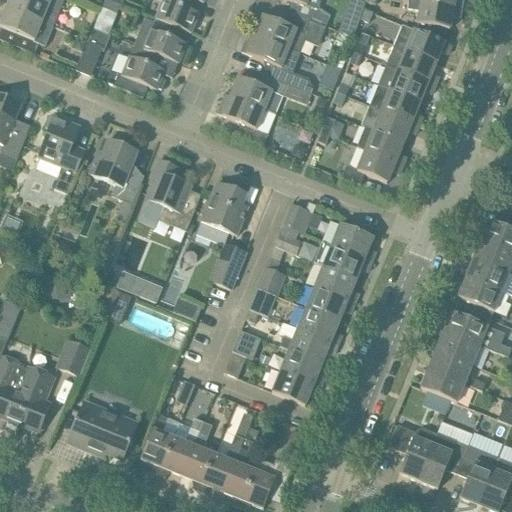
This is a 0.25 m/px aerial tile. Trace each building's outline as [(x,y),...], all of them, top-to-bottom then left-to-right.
[(9,0),(6,9),(52,28),(63,0),(9,0)] [(191,0),(157,0),(163,2),(155,21),(181,31),(190,35),(199,15),(189,11),(194,1),(191,0)] [(308,0),(278,0),(295,5),(290,16),(313,24),(325,29),(330,17),(319,11),(306,7),(308,0)] [(408,0),(408,2),(421,4),(461,11),(462,1),(454,0),(408,0)] [(105,1),(102,10),(117,16),(120,7),(106,1),(105,1)] [(421,4),(408,2),(406,12),(419,15),(418,26),(449,31),(451,19),(459,20),(461,11),(421,4)] [(52,28),(6,9),(0,23),(0,29),(6,32),(1,43),(6,45),(27,53),(27,52),(34,55),(37,45),(44,48),(52,28)] [(372,15),(364,12),(360,21),(361,22),(368,25),(372,15)] [(262,18),(254,37),(289,51),(299,56),(304,43),(317,48),(325,29),(313,24),(290,16),(286,27),(262,18)] [(181,31),(155,21),(154,24),(145,21),(134,48),(159,58),(178,66),(186,46),(177,42),(181,31)] [(393,48),(406,53),(435,65),(440,54),(447,57),(451,47),(402,27),(393,48)] [(109,38),(93,31),(88,43),(76,73),(90,78),(100,53),(103,54),(109,38)] [(289,51),(254,37),(251,44),(248,43),(245,44),(242,51),(244,54),(247,55),(246,57),(270,66),(265,77),(288,87),(311,95),(312,91),(307,81),(292,75),(299,56),(289,51)] [(353,55),(361,58),(365,48),(357,45),(353,55)] [(159,58),(134,48),(121,78),(117,77),(113,88),(142,100),(146,88),(156,92),(157,91),(161,92),(165,81),(162,79),(164,72),(155,69),(159,58)] [(393,48),(385,68),(435,88),(438,79),(431,76),(435,65),(406,53),(393,48)] [(332,69),(341,72),(348,52),(341,49),(337,58),(332,69)] [(357,68),(361,58),(353,55),(349,65),(357,68)] [(435,88),(385,68),(377,88),(419,105),(424,94),(431,97),(435,88)] [(264,113),(275,117),(288,87),(265,77),(261,89),(237,79),(229,99),(264,113)] [(341,85),(337,95),(344,98),(348,88),(341,85)] [(377,88),(369,108),(418,128),(422,119),(415,116),(419,105),(377,88)] [(344,98),(337,95),(333,105),(340,108),(344,98)] [(256,132),(264,113),(229,99),(224,97),(217,116),(245,128),(240,139),(263,148),(268,136),(256,132)] [(0,154),(0,167),(12,173),(26,137),(15,133),(19,124),(15,122),(20,108),(13,105),(13,104),(0,98),(0,146),(3,147),(0,154)] [(318,100),(314,110),(322,113),(326,103),(318,100)] [(418,128),(369,108),(361,128),(364,129),(403,145),(407,134),(415,137),(418,128)] [(79,130),(51,119),(46,130),(50,132),(38,159),(63,169),(54,191),(67,197),(81,161),(68,156),(79,130)] [(328,120),(321,135),(328,138),(335,123),(328,120)] [(356,149),(365,153),(402,168),(406,159),(398,156),(403,145),(364,129),(356,149)] [(328,138),(321,135),(317,145),(324,148),(328,138)] [(137,153),(108,141),(102,154),(98,153),(88,176),(115,187),(110,199),(121,203),(114,222),(124,226),(143,178),(130,173),(137,153)] [(294,149),(290,157),(302,162),(307,150),(299,147),(294,149)] [(398,177),(402,168),(365,153),(357,172),(346,167),(341,180),(359,188),(364,176),(386,185),(391,174),(398,177)] [(178,170),(159,162),(149,186),(152,187),(146,202),(164,209),(158,223),(186,234),(201,197),(189,192),(190,188),(174,181),(178,170)] [(246,197),(216,185),(201,224),(236,238),(247,210),(242,207),(246,197)] [(303,236),(311,215),(292,207),(283,228),(303,236)] [(511,219),(501,215),(496,226),(488,223),(480,242),(511,255),(511,219)] [(340,226),(331,248),(371,264),(375,254),(368,251),(373,240),(340,226)] [(301,244),(280,236),(274,249),(295,258),(301,244)] [(511,255),(480,242),(473,261),(509,276),(511,277),(511,255)] [(30,247),(27,255),(40,260),(45,246),(38,244),(30,247)] [(246,255),(225,247),(210,284),(212,285),(230,293),(246,255)] [(331,248),(323,269),(356,282),(360,272),(367,274),(371,264),(331,248)] [(275,274),(279,264),(270,260),(266,270),(275,274)] [(511,277),(509,276),(473,261),(465,280),(501,295),(508,297),(511,299),(511,277)] [(356,282),(323,269),(314,290),(354,306),(358,296),(351,293),(356,282)] [(266,270),(257,291),(263,294),(273,297),(276,299),(285,278),(275,274),(266,270)] [(69,300),(68,276),(41,278),(42,301),(69,300)] [(138,280),(131,296),(156,306),(162,290),(138,280)] [(465,280),(457,300),(505,319),(510,308),(511,308),(511,299),(508,297),(501,295),(465,280)] [(314,290),(306,311),(339,324),(343,313),(350,316),(354,306),(314,290)] [(256,315),(258,316),(261,317),(268,301),(271,302),(273,297),(263,294),(257,291),(249,312),(256,315)] [(110,312),(122,317),(130,298),(117,293),(110,312)] [(201,310),(178,301),(172,315),(195,324),(201,310)] [(20,309),(4,302),(0,311),(0,339),(7,342),(20,309)] [(339,324),(306,311),(297,332),(337,348),(341,338),(334,335),(339,324)] [(256,315),(249,312),(245,322),(254,326),(258,316),(256,315)] [(443,334),(479,348),(507,359),(510,351),(500,347),(504,336),(451,314),(443,334)] [(337,348),(297,332),(293,342),(283,338),(279,349),(289,353),(322,366),(326,355),(333,358),(337,348)] [(232,354),(251,362),(260,341),(240,333),(232,354)] [(435,352),(472,367),(479,348),(443,334),(435,352)] [(90,353),(67,344),(57,370),(79,379),(90,353)] [(472,367),(435,352),(428,371),(439,376),(464,386),(472,367)] [(322,366),(289,353),(280,373),(320,390),(324,380),(317,377),(322,366)] [(251,362),(232,354),(223,375),(237,381),(245,360),(251,362)] [(260,356),(257,364),(266,367),(270,359),(260,356)] [(19,366),(1,358),(0,359),(0,414),(21,424),(19,427),(37,435),(45,416),(48,407),(43,405),(54,380),(28,369),(27,372),(18,368),(19,366)] [(464,386),(439,376),(428,371),(420,391),(456,405),(464,386)] [(316,400),(320,390),(280,373),(271,395),(304,408),(309,397),(316,400)] [(471,389),(482,393),(485,386),(474,381),(471,389)] [(184,383),(175,404),(186,408),(194,388),(184,383)] [(425,407),(450,417),(454,406),(429,396),(425,407)] [(120,419),(101,411),(99,415),(82,408),(68,443),(89,451),(90,450),(93,451),(92,456),(104,460),(105,456),(122,463),(136,428),(119,421),(120,419)] [(151,475),(158,477),(173,440),(162,436),(168,421),(158,417),(140,462),(152,466),(153,470),(151,475)] [(199,434),(181,478),(193,483),(193,486),(192,491),(198,494),(213,457),(202,452),(212,428),(203,425),(199,434)] [(437,436),(423,430),(415,434),(398,427),(388,452),(405,459),(398,476),(418,484),(424,468),(432,447),(437,436)] [(173,440),(158,477),(164,480),(166,476),(170,473),(181,478),(199,434),(190,430),(184,445),(173,440)] [(305,437),(292,431),(285,448),(298,453),(305,437)] [(418,484),(437,491),(453,451),(456,443),(437,436),(432,447),(424,468),(418,484)] [(222,495),(243,441),(234,437),(225,461),(213,457),(198,494),(205,497),(206,493),(210,490),(222,495)] [(243,441),(222,495),(233,499),(234,503),(232,508),(239,510),(254,473),(243,469),(252,445),(243,441)] [(464,456),(468,448),(456,443),(453,451),(464,456)] [(464,456),(456,476),(467,481),(459,500),(478,508),(480,504),(493,472),(474,464),(479,452),(468,448),(464,456)] [(480,504),(478,508),(488,511),(499,511),(506,497),(511,499),(511,465),(498,460),(493,472),(480,504)] [(259,461),(254,473),(239,510),(243,511),(245,511),(247,509),(250,506),(262,511),(267,500),(278,504),(292,469),(274,462),(272,467),(259,461)]
